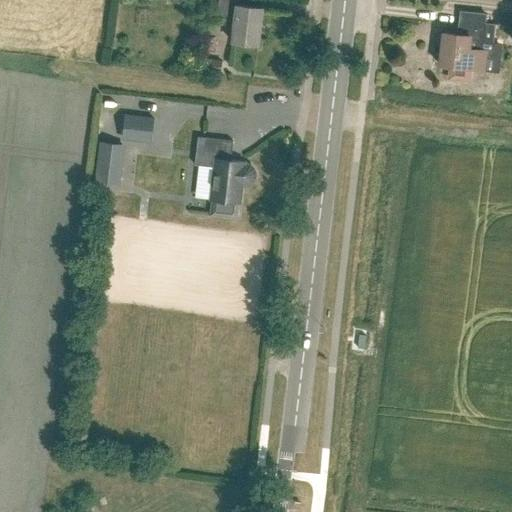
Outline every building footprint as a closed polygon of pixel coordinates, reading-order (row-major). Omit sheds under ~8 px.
[(258,46),(263,8),(240,6),(241,0),(218,0),(217,15),(234,17),(231,43),(258,46)] [(460,12),(457,35),(442,33),(438,66),(449,67),(448,77),(451,80),(464,82),(468,79),(469,69),(498,72),(501,45),(492,44),(494,26),(484,24),(485,15),(460,12)] [(125,115),(123,137),(151,141),(154,118),(125,115)] [(251,182),(253,178),(253,174),(252,170),(249,167),(244,165),(242,165),(243,162),(230,161),(232,142),(199,138),(195,165),(214,167),(210,200),(211,200),(210,215),(231,218),(236,214),(237,203),(238,203),(240,185),(242,185),(246,185),(251,182)] [(117,185),(122,145),(100,143),(95,183),(117,185)] [(364,349),(366,335),(359,335),(358,348),(364,349)]
